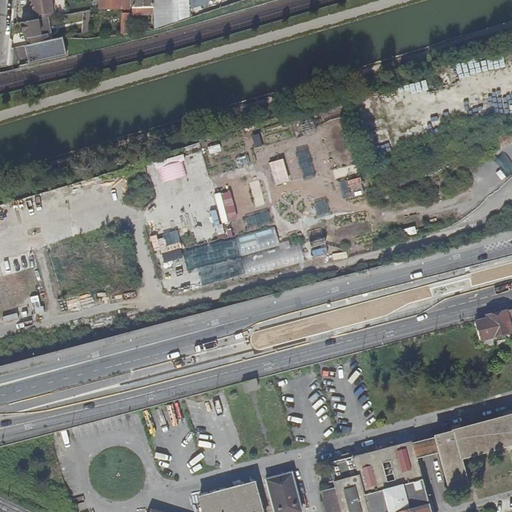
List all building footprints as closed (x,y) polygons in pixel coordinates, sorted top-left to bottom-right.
[(54,13),(51,0),(31,0),(33,9),(31,9),(32,16),(34,16),(54,13)] [(99,0),(99,10),(121,10),(120,0),(99,0)] [(128,0),(120,0),(121,10),(128,10),(128,0)] [(186,0),(152,0),(153,6),(153,16),(154,29),(188,18),(187,5),(186,0)] [(201,1),(187,5),(188,18),(220,7),(221,4),(219,4),(219,3),(204,6),(202,0),(201,1)] [(140,7),(131,7),(132,16),(153,16),(153,6),(144,6),(144,10),(140,10),(140,7)] [(85,12),(82,33),(88,32),(90,11),(85,12)] [(21,24),(23,33),(26,33),(27,38),(29,45),(30,45),(48,41),(46,35),(40,36),(37,21),(21,24)] [(48,41),(30,45),(29,45),(24,46),(28,64),(67,56),(63,38),(48,41)] [(394,86),(392,80),(378,84),(379,90),(394,86)] [(305,137),(318,134),(315,120),(302,123),(305,137)] [(309,151),(299,152),(303,181),(313,180),(309,151)] [(270,164),(277,186),(291,182),(284,159),(270,164)] [(250,182),(254,206),(263,204),(259,180),(250,182)] [(341,181),(342,197),(363,196),(361,180),(341,181)] [(318,217),(329,214),(327,202),(315,204),(318,217)] [(511,310),(478,320),(485,344),(511,336),(511,310)] [(257,391),(254,380),(240,384),(243,395),(257,391)] [(511,416),(435,438),(439,452),(449,490),(467,485),(461,459),(511,444),(511,416)] [(424,441),(411,444),(416,459),(423,457),(427,455),(439,452),(435,438),(424,441)] [(429,511),(416,459),(411,444),(411,441),(329,464),(335,488),(322,491),(327,511),(429,511)] [(273,511),(300,511),(301,511),(291,474),(265,480),(273,511)] [(260,511),(253,484),(199,498),(203,511),(260,511)]
